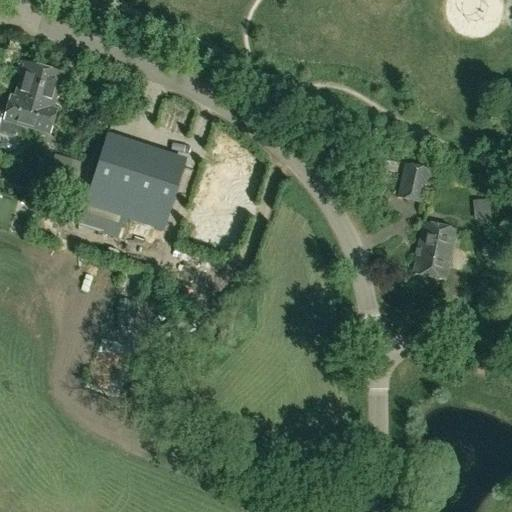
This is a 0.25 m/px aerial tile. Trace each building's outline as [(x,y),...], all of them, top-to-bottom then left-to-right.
[(14,99),(53,110),(63,74),(18,62),(15,74),(21,76),(14,99)] [(53,110),(14,99),(10,98),(4,122),(50,135),(57,111),(53,110)] [(163,232),(186,159),(106,134),(78,226),(115,236),(117,229),(121,230),(123,220),(163,232)] [(419,202),(426,168),(403,163),(396,197),(419,202)] [(445,281),(455,230),(423,223),(412,274),(445,281)] [(88,334),(79,347),(97,359),(106,345),(88,334)]
